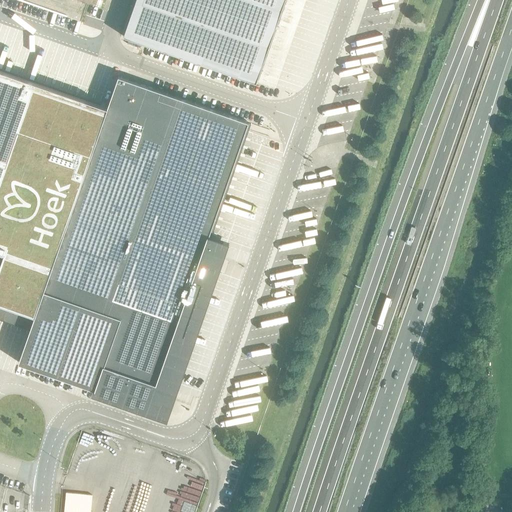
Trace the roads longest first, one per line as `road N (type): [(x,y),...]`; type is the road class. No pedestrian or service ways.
road 1 (unclassified): [(40,511),(51,445),(75,410),(170,437),(199,428),(348,0)]
road 2 (motorway): [(480,0),(296,511)]
road 3 (motorway): [(496,0),(318,511)]
road 4 (motorway): [(345,511),(511,24)]
road 5 (unknown): [(0,362),(104,49)]
